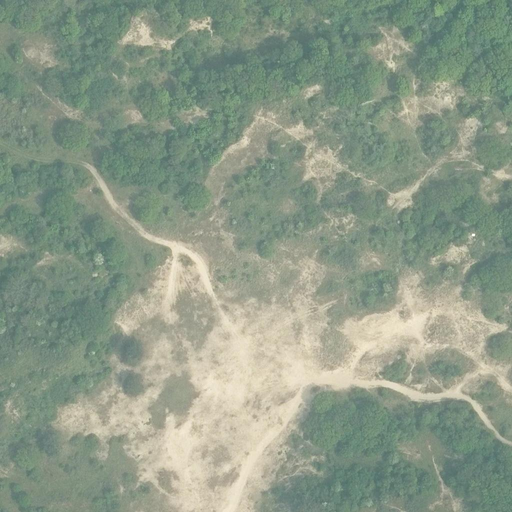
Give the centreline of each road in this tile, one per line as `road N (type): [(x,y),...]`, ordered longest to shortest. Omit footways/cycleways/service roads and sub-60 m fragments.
road 1 (track): [(234,511),(264,427),(283,422),(302,390),(384,343),(460,350),(500,371),(508,412),(485,423)]
road 2 (track): [(320,381),(453,396),(511,445)]
road 3 (track): [(0,142),(28,156),(89,162),(131,250)]
